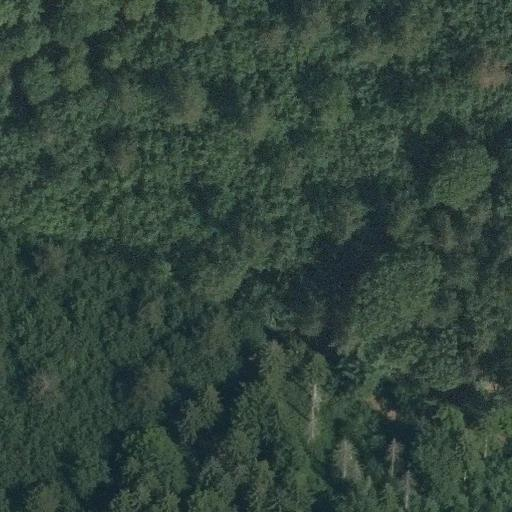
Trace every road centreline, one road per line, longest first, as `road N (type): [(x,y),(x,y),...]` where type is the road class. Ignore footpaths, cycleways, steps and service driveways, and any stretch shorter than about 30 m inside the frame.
road 1 (track): [(86,511),(302,317),(511,102)]
road 2 (track): [(0,57),(110,0)]
